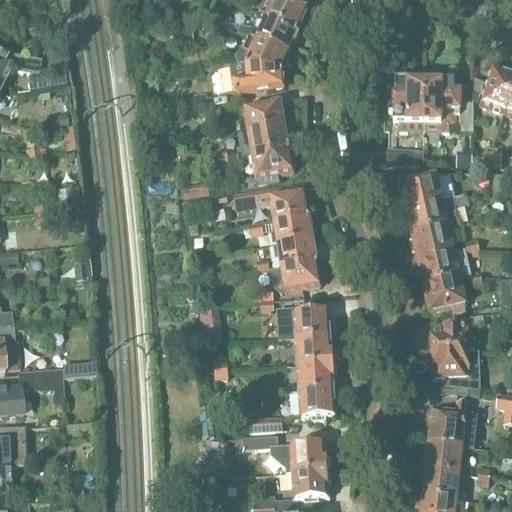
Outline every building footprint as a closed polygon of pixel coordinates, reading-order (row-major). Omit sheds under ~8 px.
[(266,4),(260,18),(297,35),(298,36),(308,12),(282,0),(273,0),(271,7),(266,4)] [(156,15),(149,15),(149,26),(156,26),(171,26),(171,15),(156,15)] [(240,29),(239,38),(250,40),(288,57),(292,47),(296,46),(299,39),(297,35),(260,18),(255,31),(240,29)] [(205,21),(200,31),(213,37),(215,24),(205,21)] [(238,61),(210,65),(212,73),(231,70),(244,68),(247,69),(275,74),(276,71),(280,74),(282,70),(283,68),(286,68),(289,62),(287,58),(288,57),(250,40),(245,53),(238,61)] [(0,86),(3,88),(14,67),(16,68),(14,75),(38,80),(41,64),(10,58),(7,64),(0,59),(0,86)] [(244,68),(231,70),(236,98),(242,97),(283,91),(282,79),(283,78),(283,75),(280,74),(276,71),(275,74),(247,69),(244,68)] [(482,108),(482,109),(505,117),(511,94),(511,79),(511,78),(506,76),(504,78),(501,77),(500,80),(492,77),(489,87),(482,108)] [(19,95),(31,93),(31,95),(69,88),(67,79),(39,84),(39,82),(18,86),(19,95)] [(483,86),(472,82),(473,105),(477,106),(483,86)] [(389,115),(389,120),(393,120),(393,128),(400,128),(399,136),(423,136),(424,84),(396,84),(395,96),(389,96),(389,115)] [(424,84),(423,136),(449,137),(449,129),(455,129),(455,120),(458,120),(458,137),(473,137),(473,105),(472,105),(472,107),(460,107),(460,97),(454,97),(454,85),(424,84)] [(279,107),(244,113),(248,137),(285,131),(284,127),(286,124),(285,120),(281,118),(281,115),(279,107)] [(218,109),(207,111),(209,122),(220,121),(218,109)] [(51,134),(67,132),(65,119),(49,121),(51,134)] [(248,137),(237,139),(241,162),(252,160),(290,154),(291,154),(290,151),(288,152),(286,141),(288,138),(288,134),(285,132),(285,131),(248,137)] [(64,155),(75,154),(72,132),(60,134),(64,155)] [(40,152),(25,153),(26,161),(39,159),(41,159),(41,158),(40,153),(40,152)] [(226,153),(214,156),(215,166),(228,163),(226,153)] [(290,154),(252,160),(258,191),(279,187),(278,179),(294,176),(292,166),(294,163),(293,159),(290,157),(290,154)] [(491,155),(482,155),(482,172),(492,172),(492,155),(491,155)] [(500,155),(492,155),(492,172),(500,172),(500,155)] [(389,156),(388,170),(389,170),(422,170),(422,157),(389,156)] [(39,159),(26,161),(27,168),(30,168),(42,166),(41,159),(39,159)] [(430,177),(399,185),(405,212),(442,202),(436,177),(436,176),(430,177)] [(205,188),(181,192),(183,204),(207,200),(205,188)] [(280,192),(234,200),(236,210),(258,206),(259,213),(271,211),(273,225),(310,219),(308,219),(304,196),(283,200),(282,197),(280,197),(280,192)] [(442,202),(405,212),(411,237),(448,229),(448,230),(460,227),(454,200),(451,200),(442,202)] [(37,218),(49,218),(48,209),(36,210),(37,218)] [(37,227),(49,226),(49,218),(37,218),(37,227)] [(310,219),(273,225),(274,226),(275,234),(278,249),(314,243),(314,240),(316,236),(315,233),(312,231),(310,219)] [(274,226),(250,230),(250,233),(251,238),(275,234),(274,226)] [(448,229),(411,237),(417,264),(454,255),(448,230),(448,229)] [(476,241),(464,244),(465,253),(478,250),(476,241)] [(314,243),(278,249),(282,273),(318,267),(316,255),(318,251),(318,249),(315,247),(314,243)] [(478,250),(465,253),(467,261),(479,259),(478,250)] [(454,255),(417,264),(423,289),(460,281),(471,278),(465,253),(454,255)] [(19,255),(0,257),(0,262),(0,268),(20,266),(19,255)] [(267,264),(255,266),(256,277),(269,276),(267,264)] [(282,273),(269,276),(271,293),(276,297),(277,298),(287,297),(321,291),(317,269),(319,268),(318,267),(282,273)] [(479,275),(471,277),(472,284),(481,282),(479,275)] [(54,280),(43,281),(43,290),(55,289),(54,280)] [(460,281),(423,289),(429,316),(452,311),(453,317),(466,314),(465,308),(466,308),(460,281)] [(482,289),(481,282),(472,284),(474,291),(482,289)] [(44,299),(56,298),(55,289),(43,290),(44,299)] [(268,294),(254,295),(255,307),(261,306),(269,306),(268,294)] [(269,306),(261,306),(261,318),(271,318),(271,315),(274,315),(273,306),(269,306)] [(304,313),(277,315),(279,346),(295,345),(332,342),(331,340),(335,337),(335,331),(331,328),(330,315),(319,316),(318,311),(304,312),(304,313)] [(455,328),(431,330),(432,357),(469,356),(469,330),(483,328),(482,319),(454,322),(455,328)] [(212,327),(202,329),(204,350),(210,349),(215,348),(212,327)] [(12,331),(1,332),(0,332),(0,379),(4,379),(4,378),(17,377),(19,377),(17,350),(10,351),(9,349),(13,349),(12,331)] [(332,342),(295,345),(297,371),(333,368),(333,365),(336,363),(335,357),(333,354),(332,342)] [(469,356),(432,357),(433,384),(444,383),(444,391),(480,395),(479,355),(469,356)] [(213,368),(212,368),(213,376),(226,375),(225,367),(213,368)] [(333,368),(297,371),(299,396),(336,394),(334,382),(337,379),(336,373),(333,371),(333,368)] [(0,394),(0,422),(22,421),(20,393),(39,396),(54,395),(55,406),(63,405),(60,374),(19,377),(17,377),(19,393),(0,394)] [(226,375),(213,376),(213,385),(226,383),(226,375)] [(299,396),(292,397),(294,424),(301,423),(312,423),(312,428),(326,427),(326,422),(337,421),(336,407),(339,404),(339,400),(336,397),(336,394),(299,396)] [(511,400),(497,399),(496,414),(511,416),(511,400)] [(428,437),(427,443),(429,446),(428,449),(464,453),(468,453),(475,454),(479,417),(468,416),(469,409),(469,407),(457,406),(456,415),(451,414),(451,416),(432,414),(430,434),(428,437)] [(282,423),(247,424),(248,436),(283,435),(282,423)] [(0,470),(8,471),(18,470),(16,433),(0,433),(0,470)] [(277,441),(243,444),(243,449),(244,454),(244,456),(270,454),(270,452),(278,451),(278,449),(277,441)] [(278,451),(270,452),(270,454),(271,461),(286,475),(287,477),(292,477),(292,478),(327,476),(327,472),(330,470),(330,464),(326,462),(325,448),(315,449),(314,444),(300,445),(300,450),(278,451)] [(218,445),(207,447),(209,465),(214,464),(216,483),(229,481),(226,445),(221,445),(218,445)] [(426,452),(425,459),(427,463),(426,475),(465,479),(468,453),(464,453),(428,449),(426,452)] [(8,471),(0,470),(0,496),(9,496),(8,471)] [(479,471),(478,481),(489,482),(490,473),(479,471)] [(422,488),(422,495),(423,499),(423,501),(458,505),(460,490),(464,491),(465,479),(426,475),(425,486),(422,488)] [(253,509),(248,509),(248,511),(296,511),(296,505),(305,504),(305,509),(319,509),(319,503),(329,503),(329,489),(331,486),(331,480),(328,478),(327,476),(292,478),(294,503),(277,503),(277,499),(253,500),(253,509)] [(478,481),(477,490),(487,491),(489,482),(478,481)] [(420,511),(457,511),(458,505),(423,501),(421,504),(420,511)]
